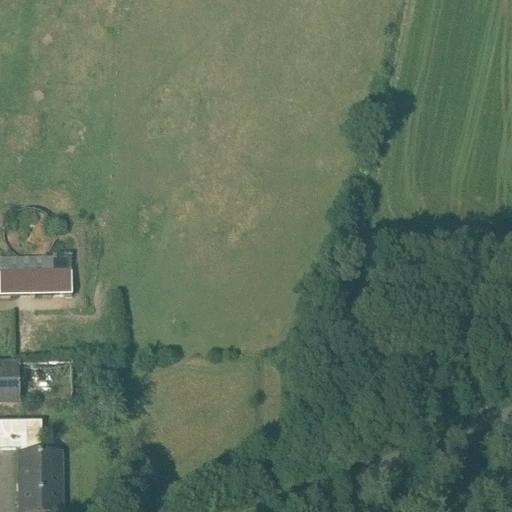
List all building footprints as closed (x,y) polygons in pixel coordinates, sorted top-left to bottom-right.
[(15,258),(24,262),(33,262),(42,259),(50,253),(54,244),(55,234),(52,224),(45,217),(35,212),(25,212),(15,216),(8,223),(4,232),(4,242),(8,251),(15,258)] [(52,262),(53,274),(0,274),(0,299),(71,298),(71,261),(52,262)] [(72,364),(18,365),(18,405),(72,404),(72,364)] [(18,365),(0,365),(0,405),(18,405),(18,365)] [(15,424),(0,423),(0,451),(15,451),(15,424)] [(41,423),(15,424),(15,451),(20,451),(20,456),(42,456),(41,423)] [(60,510),(59,455),(42,456),(20,456),(20,483),(24,483),(24,508),(21,508),(21,510),(60,510)]
